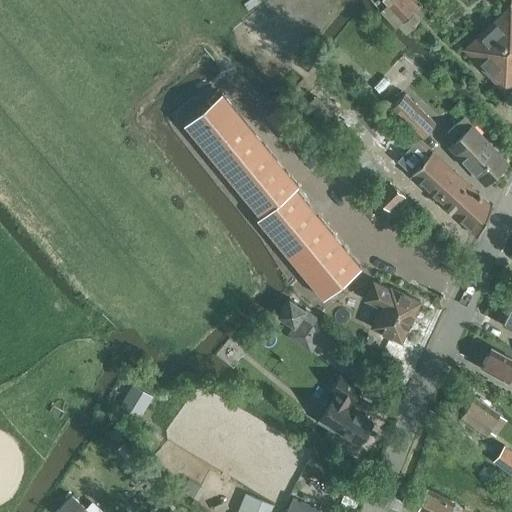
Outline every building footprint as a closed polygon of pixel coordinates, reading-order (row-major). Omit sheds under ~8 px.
[(384,0),(404,21),(419,7),(413,0),(384,0)] [(463,48),(505,92),(511,84),(511,6),(510,4),(463,48)] [(373,86),(382,96),(390,88),(381,79),(373,86)] [(184,123),(260,215),(257,217),(324,297),(361,267),(295,187),(298,185),(221,92),(184,123)] [(389,108),(419,137),(435,122),(405,92),(389,108)] [(445,132),(454,141),(450,145),(485,182),(507,162),(463,115),(445,132)] [(367,180),(380,168),(363,149),(350,161),(367,180)] [(432,149),(411,173),(478,236),(492,205),(432,149)] [(376,196),(389,209),(404,195),(391,181),(376,196)] [(371,326),(401,340),(408,326),(409,326),(409,325),(409,324),(413,316),(414,316),(414,315),(413,315),(420,300),(390,286),(389,288),(374,280),(365,298),(381,306),(371,326)] [(511,304),(502,324),(511,328),(511,304)] [(285,314),(297,322),(288,335),(312,351),(320,338),(330,345),(336,337),(291,306),(285,314)] [(481,366),(507,381),(511,371),(511,358),(491,348),(481,366)] [(331,388),(337,391),(319,420),(333,429),(335,427),(359,442),(361,440),(364,439),(367,434),(366,431),(372,421),(347,405),(351,400),(352,400),(360,387),(340,375),(331,388)] [(134,380),(119,401),(138,414),(153,393),(134,380)] [(459,415),(484,433),(487,428),(495,434),(506,418),(474,395),(459,415)] [(493,459),(511,472),(511,450),(504,444),(493,459)] [(416,509),(421,511),(448,511),(451,507),(456,510),(457,508),(461,510),(462,506),(454,500),(427,487),(416,509)] [(237,511),(320,511),(322,510),(293,497),(286,511),(269,511),(273,503),(245,492),(237,511)] [(91,511),(71,494),(55,511),(91,511)]
